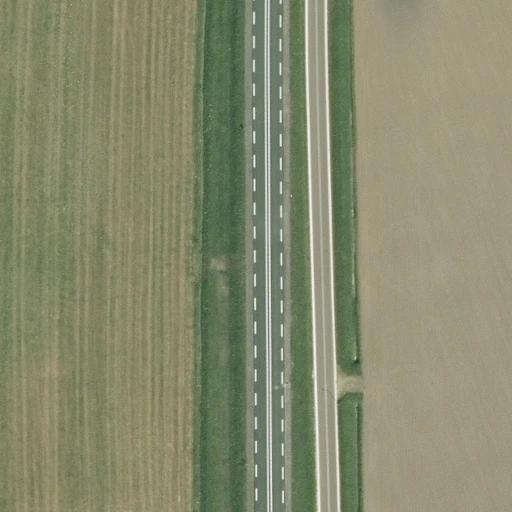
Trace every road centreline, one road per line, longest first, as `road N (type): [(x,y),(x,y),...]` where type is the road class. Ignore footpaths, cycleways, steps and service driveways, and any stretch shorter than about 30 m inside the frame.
road 1 (unclassified): [(329,511),(320,0)]
road 2 (primary): [(269,511),(262,0)]
road 3 (track): [(225,511),(223,282),(210,263),(188,261)]
